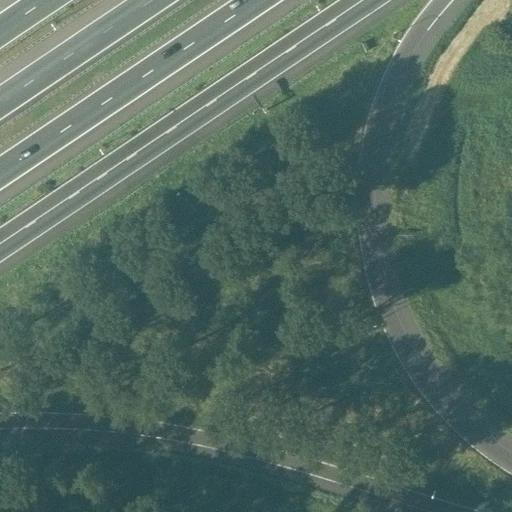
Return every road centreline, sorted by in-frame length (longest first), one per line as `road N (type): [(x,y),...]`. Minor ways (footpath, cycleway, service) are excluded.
road 1 (motorway): [(511,461),(471,432),(421,375),(381,292),(369,236),(377,124),(406,52),(442,0)]
road 2 (motorway): [(0,421),(204,438),(453,511)]
road 3 (motorway): [(0,245),(365,0)]
road 4 (motorway): [(0,173),(256,0)]
road 5 (motorway): [(156,0),(0,105)]
